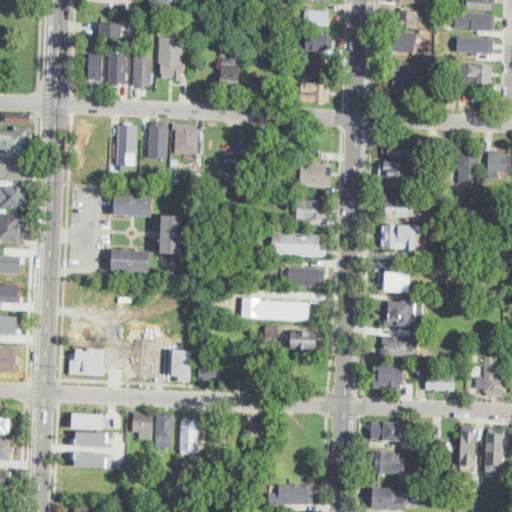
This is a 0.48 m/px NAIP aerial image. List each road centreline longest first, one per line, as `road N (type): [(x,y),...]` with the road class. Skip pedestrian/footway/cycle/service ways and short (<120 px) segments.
road 1 (secondary): [(341,511),(364,0)]
road 2 (residential): [(0,100),(511,123)]
road 3 (secondary): [(60,0),(38,511)]
road 4 (residential): [(0,390),(511,410)]
